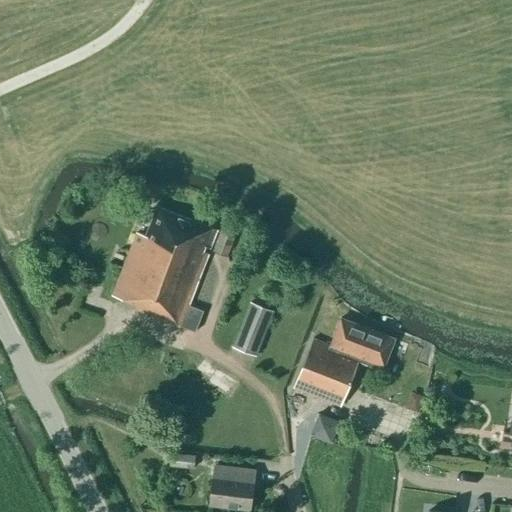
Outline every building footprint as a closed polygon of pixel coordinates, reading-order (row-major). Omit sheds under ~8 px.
[(180,326),(195,332),(203,311),(188,305),(218,230),(158,205),(146,235),(137,231),(112,295),(135,304),(133,308),(180,327),(180,326)] [(212,250),(228,255),(235,234),(221,228),(212,250)] [(233,347),(256,356),(273,311),(250,302),(233,347)] [(394,339),(341,318),(331,345),(313,338),(294,387),(341,406),(358,362),(364,364),(365,361),(383,368),(394,339)] [(511,415),(510,431),(503,430),(501,446),(511,447),(511,415)] [(338,424),(319,416),(312,435),(330,442),(338,424)] [(169,465),(192,468),(193,455),(170,452),(169,465)] [(210,505),(249,510),(254,470),(215,465),(213,477),(210,505)]
